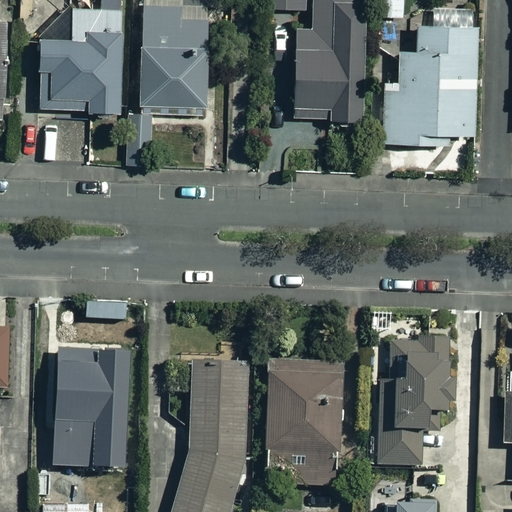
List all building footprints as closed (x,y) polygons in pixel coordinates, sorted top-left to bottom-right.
[(33,0),(17,16),(36,36),(66,7),(58,0),(33,0)] [(115,0),(91,0),(91,8),(67,7),(66,40),(36,40),(34,109),(113,111),(115,0)] [(288,47),(287,119),(354,119),(355,0),(272,0),(272,12),(305,12),(305,22),(280,22),(280,47),(288,47)] [(403,0),(372,0),(372,15),(403,15),(403,0)] [(147,112),(198,113),(201,6),(138,4),(135,111),(147,112)] [(472,9),(429,9),(429,26),(412,25),(411,52),(394,52),(393,89),(381,89),(379,143),(444,144),(444,134),(470,134),(472,9)] [(135,111),(120,111),(118,167),(145,168),(147,112),(135,111)] [(384,381),(373,381),(375,466),(416,465),(415,430),(443,430),(441,337),(384,338),(384,381)] [(49,355),(50,466),(121,466),(120,355),(49,355)] [(187,449),(165,511),(227,511),(242,467),(240,358),(185,360),(187,449)] [(334,362),(261,361),(259,484),(332,486),(334,362)] [(511,395),(498,395),(497,444),(511,444),(511,395)] [(410,468),(410,487),(438,487),(438,468),(410,468)] [(430,511),(430,500),(405,499),(404,504),(380,503),(380,511),(430,511)]
